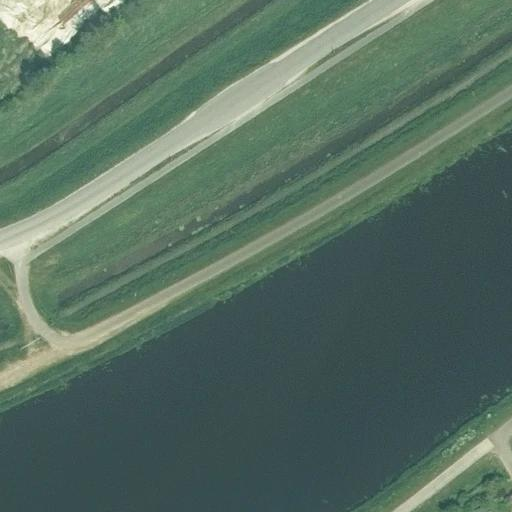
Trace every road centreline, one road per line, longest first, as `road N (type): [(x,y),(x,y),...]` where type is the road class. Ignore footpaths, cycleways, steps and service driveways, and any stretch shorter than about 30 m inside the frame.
road 1 (unclassified): [(82,340),(318,212),(511,92)]
road 2 (unclassified): [(392,0),(89,196),(10,236)]
road 3 (unclassified): [(511,427),(402,511)]
